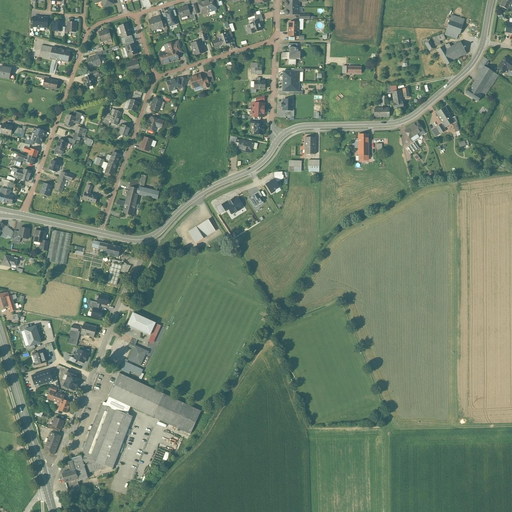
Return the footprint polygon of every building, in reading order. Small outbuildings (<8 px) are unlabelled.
[(213,0),(209,0),(206,1),(209,12),(212,11),(213,11),(215,10),(216,9),(215,4),(214,4),(213,2),(214,1),(213,0)] [(511,1),(509,0),(502,0),(499,6),(505,8),(508,10),(510,6),(511,1)] [(206,13),(209,12),(206,1),(202,2),(201,2),(199,2),(199,4),(199,6),(200,6),(201,8),(200,9),(202,14),(203,14),(206,14),(206,13)] [(187,6),(177,9),(180,18),(190,15),(189,13),(187,6)] [(176,24),(172,11),(165,13),(170,26),(176,24)] [(160,17),(148,20),(152,31),(161,28),(162,28),(163,27),(162,24),(160,17)] [(466,20),(456,17),(454,22),(464,26),(464,25),(466,20)] [(256,22),(250,24),(252,33),(262,30),(259,22),(259,21),(256,22)] [(454,22),(451,21),(447,30),(459,34),(460,35),(462,31),(464,26),(454,22)] [(62,22),(54,22),(53,31),(61,31),(62,27),(62,22)] [(76,23),(68,22),(68,28),(67,32),(68,32),(76,32),(76,23)] [(299,23),(289,22),(288,36),(298,36),(299,23)] [(129,28),(128,23),(119,26),(120,28),(123,38),(124,38),(131,36),(129,28)] [(108,30),(99,33),(101,42),(111,39),(108,30)] [(440,36),(438,30),(431,32),(432,38),(433,38),(438,37),(440,36)] [(459,34),(447,30),(445,35),(457,39),(459,34)] [(225,33),(218,35),(219,39),(221,46),(231,43),(229,37),(227,33),(226,33),(225,33)] [(219,39),(213,41),(215,48),(219,47),(221,46),(219,39)] [(179,41),(165,46),(166,51),(165,52),(160,54),(163,65),(171,62),(171,61),(178,59),(177,54),(175,49),(174,46),(180,44),(179,41)] [(201,41),(191,44),(194,51),(195,51),(196,54),(195,54),(195,55),(204,52),(203,48),(201,42),(201,41)] [(435,48),(430,41),(428,41),(425,44),(429,51),(435,48)] [(450,47),(449,48),(447,45),(447,46),(445,47),(446,49),(444,50),(442,47),(438,50),(447,65),(451,63),(451,62),(451,61),(466,53),(460,42),(450,47)] [(127,47),(126,47),(126,50),(129,57),(137,54),(134,44),(127,47)] [(180,44),(174,46),(175,49),(177,54),(182,52),(180,44)] [(52,47),(42,45),(40,57),(50,59),(52,47)] [(52,47),(50,59),(53,59),(57,60),(65,62),(68,62),(71,51),(52,47)] [(296,48),(289,47),(289,52),(288,53),(284,53),(284,59),(282,58),(282,59),(289,59),(289,63),(295,63),(295,65),(296,65),(296,59),(300,59),(300,54),(302,54),(302,53),(296,53),(296,48)] [(96,56),(87,59),(90,68),(92,67),(101,64),(98,56),(96,56)] [(484,58),(477,68),(481,71),(484,66),(488,60),(484,58)] [(511,62),(505,58),(498,68),(504,72),(507,68),(511,71),(511,62)] [(57,60),(53,59),(53,61),(49,74),(55,75),(57,63),(58,62),(57,62),(57,60)] [(138,61),(127,64),(129,72),(140,69),(138,61)] [(10,70),(4,68),(4,67),(0,66),(0,77),(9,79),(10,70)] [(495,73),(484,66),(481,71),(477,76),(488,84),(495,73)] [(294,72),(283,72),(283,81),(299,82),(299,72),(294,72)] [(488,84),(482,93),(490,99),(493,94),(487,90),(497,75),(495,73),(488,84)] [(92,75),(84,78),(86,83),(85,84),(86,88),(95,86),(92,75)] [(200,75),(190,78),(193,88),(203,85),(201,79),(200,75)] [(477,76),(469,89),(480,96),(482,93),(488,84),(477,76)] [(181,78),(167,82),(170,91),(180,88),(179,84),(181,78)] [(58,82),(45,79),(43,87),(56,89),(58,82)] [(257,81),(254,81),(254,82),(254,88),(254,89),(256,89),(265,89),(265,81),(260,81),(257,81)] [(299,82),(283,81),(283,82),(283,91),(294,91),(299,92),(299,91),(299,82)] [(469,89),(468,89),(465,94),(478,101),(481,96),(480,96),(469,89)] [(394,104),(403,103),(401,91),(396,92),(392,93),(394,104)] [(162,100),(154,98),(151,106),(159,109),(162,100)] [(139,102),(131,100),(128,109),(135,112),(139,102)] [(293,100),(283,100),(283,103),(282,103),(282,107),(283,107),(283,110),(285,110),(290,110),(290,108),(292,108),(293,100)] [(389,108),(374,108),(374,117),(389,117),(389,108)] [(445,108),(436,113),(439,118),(445,128),(453,123),(454,122),(452,118),(445,108)] [(122,112),(115,110),(112,117),(119,119),(122,112)] [(82,114),(74,112),(73,116),(75,117),(74,121),(77,122),(77,121),(79,122),(82,114)] [(73,116),(68,114),(65,124),(70,126),(72,127),(74,121),(75,117),(73,116)] [(109,116),(107,115),(103,124),(109,126),(110,123),(112,117),(109,116)] [(119,119),(112,117),(110,123),(117,125),(119,119)] [(152,118),(151,117),(149,121),(149,122),(149,124),(161,128),(163,121),(161,121),(152,118)] [(417,122),(410,127),(405,131),(412,142),(419,137),(419,136),(417,134),(422,130),(417,122)] [(161,128),(149,124),(148,126),(147,126),(148,127),(147,130),(155,132),(155,133),(157,127),(161,128)] [(259,124),(255,124),(255,134),(263,135),(263,131),(264,131),(264,128),(263,128),(264,124),(259,124)] [(441,124),(436,127),(439,132),(440,134),(446,131),(441,124)] [(13,127),(2,125),(2,126),(0,133),(11,135),(13,127)] [(130,127),(122,125),(120,131),(119,135),(127,137),(130,127)] [(22,129),(16,127),(14,136),(20,137),(21,133),(22,129)] [(83,129),(77,127),(75,133),(81,135),(82,133),(83,129)] [(439,132),(436,127),(432,130),(436,137),(440,134),(439,132)] [(34,132),(30,141),(35,142),(35,141),(41,143),(43,137),(44,136),(40,134),(37,133),(34,132)] [(73,139),(73,140),(75,141),(79,142),(81,135),(75,133),(73,139)] [(368,146),(368,134),(358,134),(358,145),(358,156),(359,156),(368,156),(369,156),(369,146),(368,146)] [(152,140),(144,137),(141,145),(150,148),(152,140)] [(73,139),(68,138),(67,142),(71,143),(70,145),(73,146),(75,141),(73,140),(73,139)] [(316,138),(305,138),(304,154),(315,154),(316,138)] [(67,142),(59,139),(56,149),(57,149),(63,152),(64,152),(65,148),(66,148),(69,149),(70,145),(71,143),(67,142)] [(253,143),(236,139),(235,147),(238,147),(237,150),(250,153),(252,144),(253,144),(252,143),(253,143)] [(413,143),(410,145),(406,148),(409,152),(416,147),(413,143)] [(38,151),(25,147),(25,148),(24,151),(30,153),(29,155),(36,158),(38,151)] [(120,155),(113,152),(111,156),(110,161),(109,162),(117,165),(120,155)] [(29,155),(28,158),(24,156),(18,154),(16,158),(16,159),(22,161),(28,163),(34,165),(36,158),(29,155)] [(105,160),(98,158),(96,165),(102,167),(105,160)] [(59,163),(52,160),(49,170),(56,172),(59,163)] [(109,162),(105,172),(113,175),(117,165),(109,162)] [(73,176),(62,172),(60,177),(66,179),(72,181),(73,176)] [(159,192),(143,188),(145,183),(146,176),(140,175),(139,181),(138,181),(130,179),(129,186),(139,189),(138,195),(157,199),(159,192)] [(66,179),(60,177),(58,184),(64,186),(66,179)] [(274,179),(266,185),(271,193),(275,191),(274,190),(279,187),(274,179)] [(51,186),(44,184),(41,193),(48,196),(51,186)] [(64,186),(58,184),(56,190),(62,192),(64,186)] [(98,196),(90,194),(92,186),(87,185),(82,199),(95,204),(98,196)] [(129,186),(128,186),(125,198),(136,201),(138,195),(139,189),(129,186)] [(259,191),(248,197),(255,208),(266,201),(259,191)] [(9,195),(6,195),(4,202),(12,204),(14,197),(9,195)] [(136,201),(125,198),(125,202),(124,206),(122,213),(133,215),(136,201)] [(233,201),(232,202),(230,203),(227,205),(226,205),(229,209),(232,214),(232,213),(235,212),(236,212),(239,210),(238,209),(242,207),(237,199),(233,201)] [(225,203),(217,208),(220,212),(221,214),(229,209),(226,205),(227,205),(225,203)] [(208,220),(189,232),(196,243),(215,231),(208,220)] [(29,229),(20,227),(19,232),(18,237),(21,238),(27,239),(28,237),(29,236),(29,234),(28,233),(29,229)] [(61,232),(53,230),(47,261),(55,263),(61,232)] [(45,232),(36,231),(34,241),(41,243),(43,243),(44,241),(45,232)] [(62,232),(56,263),(66,265),(72,234),(62,232)] [(49,242),(44,241),(43,243),(41,243),(39,249),(47,251),(49,242)] [(120,247),(108,245),(107,251),(106,254),(106,255),(107,256),(109,256),(110,255),(118,257),(120,247)] [(74,253),(83,255),(85,248),(75,246),(74,253)] [(13,257),(5,256),(3,265),(11,267),(11,265),(13,257)] [(122,262),(113,260),(109,276),(119,278),(120,271),(123,262),(122,262)] [(119,278),(109,276),(107,283),(117,285),(119,278)] [(5,292),(0,293),(0,304),(1,308),(9,306),(14,304),(13,300),(12,296),(7,297),(6,296),(5,292)] [(109,297),(99,295),(98,303),(100,303),(107,305),(109,297)] [(98,310),(93,309),(92,316),(101,319),(103,311),(98,310)] [(132,337),(138,340),(147,344),(152,335),(151,334),(155,323),(133,313),(128,324),(127,324),(126,327),(126,328),(124,333),(132,337)] [(96,327),(83,324),(82,328),(81,332),(81,334),(94,338),(96,327)] [(39,334),(36,325),(24,329),(27,338),(39,334)] [(79,327),(72,326),(69,340),(68,344),(76,346),(80,332),(78,332),(79,327)] [(42,343),(39,334),(27,338),(30,347),(42,343)] [(130,343),(135,345),(138,340),(132,337),(130,343)] [(135,345),(130,343),(128,347),(133,349),(128,360),(141,366),(147,351),(135,345)] [(43,351),(33,354),(33,356),(32,357),(34,362),(35,362),(36,364),(36,366),(40,364),(39,362),(45,361),(46,363),(43,351)] [(125,362),(121,370),(129,374),(130,371),(140,376),(143,370),(127,363),(125,362)] [(77,373),(69,369),(67,375),(68,375),(75,378),(77,373)] [(49,370),(32,376),(35,385),(38,384),(39,385),(40,385),(41,385),(49,382),(48,380),(52,379),(49,370)] [(108,396),(109,397),(131,407),(190,434),(201,411),(119,373),(108,396)] [(75,378),(68,375),(64,386),(65,386),(65,388),(68,389),(69,388),(74,390),(75,387),(76,387),(78,383),(77,383),(78,379),(75,378)] [(55,393),(51,391),(48,399),(57,402),(61,403),(62,399),(63,400),(64,396),(55,393)] [(129,410),(131,407),(109,397),(108,400),(107,403),(103,402),(102,405),(127,414),(129,410)] [(71,402),(63,400),(62,399),(61,403),(58,410),(67,413),(71,402)] [(102,405),(101,404),(81,455),(87,473),(110,467),(113,468),(133,416),(127,414),(102,405)] [(64,421),(55,418),(52,426),(61,429),(64,421)] [(61,436),(51,432),(43,451),(54,455),(61,436)] [(70,470),(62,473),(65,486),(76,482),(75,479),(76,479),(77,480),(78,480),(78,481),(88,478),(87,473),(81,455),(72,458),(72,461),(68,462),(70,470)]
